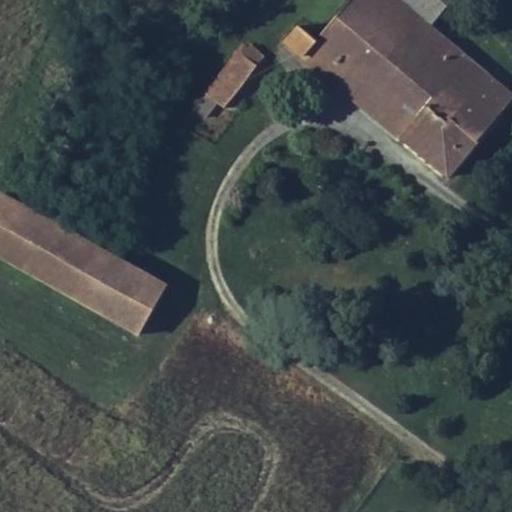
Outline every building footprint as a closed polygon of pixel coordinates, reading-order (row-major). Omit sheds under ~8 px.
[(461,72),(373,0),(364,0),(319,55),(297,38),(281,59),(444,194),(510,112),(461,72)] [(486,40),(435,0),(373,0),(461,72),(486,40)] [(511,6),(511,2),(508,0),(435,0),(486,40),(511,6)] [(232,67),(200,113),(218,126),(250,80),(232,67)] [(162,301),(142,290),(0,216),(0,277),(136,350),(162,301)]
